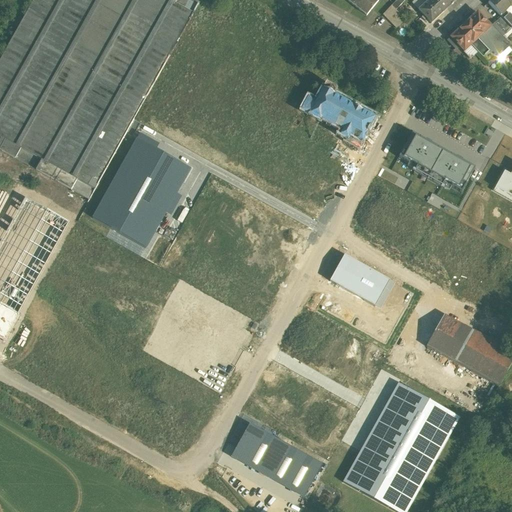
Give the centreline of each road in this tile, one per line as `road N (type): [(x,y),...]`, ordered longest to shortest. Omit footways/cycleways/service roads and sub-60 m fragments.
road 1 (residential): [(0,372),(189,472),(418,68)]
road 2 (tertiary): [(408,62),(296,0)]
